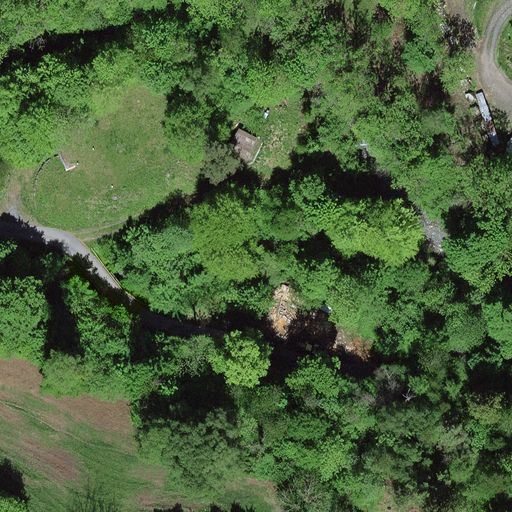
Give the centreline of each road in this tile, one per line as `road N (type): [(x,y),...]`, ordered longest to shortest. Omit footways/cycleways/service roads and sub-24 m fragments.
road 1 (unclassified): [(0,229),(66,242),(118,298),(166,326),(340,370),(511,349)]
road 2 (track): [(66,242),(240,180)]
